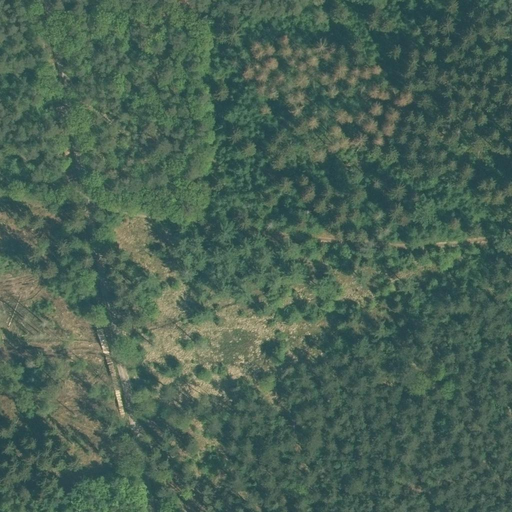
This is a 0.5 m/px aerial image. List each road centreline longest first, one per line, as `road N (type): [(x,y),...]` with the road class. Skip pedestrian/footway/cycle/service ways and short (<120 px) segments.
road 1 (track): [(87,207),(152,511)]
road 2 (track): [(47,0),(87,207)]
